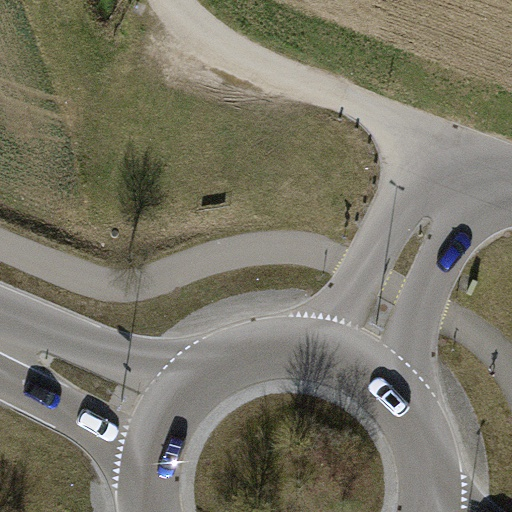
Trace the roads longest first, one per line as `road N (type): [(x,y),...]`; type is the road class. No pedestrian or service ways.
road 1 (track): [(172,0),(223,47),(465,157)]
road 2 (residential): [(511,175),(465,157),(361,371)]
road 3 (primary): [(361,371),(326,356),(252,356),(189,394),(167,425)]
road 4 (primary): [(0,343),(167,425)]
road 5 (primary): [(424,511),(426,478),(406,416),(361,371)]
